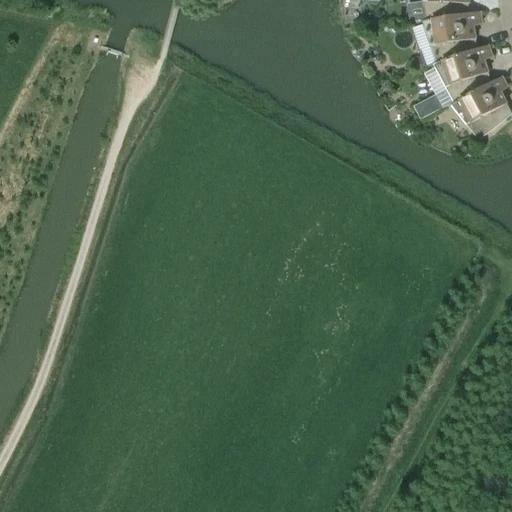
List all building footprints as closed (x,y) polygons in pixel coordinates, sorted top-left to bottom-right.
[(423,0),(427,21),(468,15),(466,5),(469,5),(468,0),(423,0)] [(480,13),(468,15),(427,21),(412,23),(413,25),(423,23),(437,64),(477,50),(474,41),(476,41),(473,26),(482,25),(480,13)] [(434,66),(454,104),(491,84),(486,75),(488,74),(484,60),(492,58),(488,46),(477,50),(437,64),(424,68),(424,70),(434,66)] [(414,70),(423,68),(419,57),(411,60),(414,70)] [(502,78),(491,84),(454,104),(442,111),(443,112),(452,107),(479,142),(511,115),(511,114),(505,107),(507,105),(500,93),(507,89),(502,78)]
